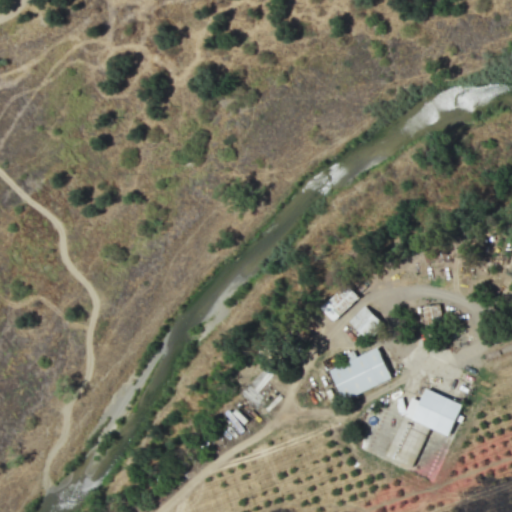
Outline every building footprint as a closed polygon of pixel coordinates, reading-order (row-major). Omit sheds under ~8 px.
[(333,322),(359,298),(346,285),(321,308),(333,322)] [(442,320),(439,304),(422,307),(424,323),(442,320)] [(348,322),(364,337),(379,320),(363,306),(348,322)] [(329,368),(342,400),(391,380),(378,349),(329,368)] [(387,457),(415,467),(414,472),(433,478),(438,465),(426,461),(428,456),(423,454),(425,448),(423,447),(421,453),(414,451),(414,453),(402,449),(412,422),(450,435),(461,403),(425,390),(421,401),(411,398),(408,407),(405,406),(387,457)]
